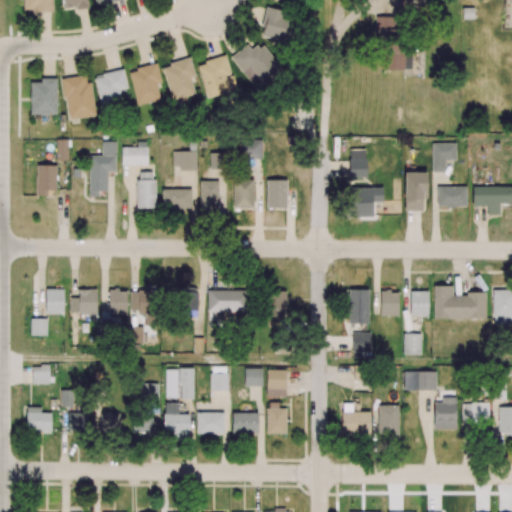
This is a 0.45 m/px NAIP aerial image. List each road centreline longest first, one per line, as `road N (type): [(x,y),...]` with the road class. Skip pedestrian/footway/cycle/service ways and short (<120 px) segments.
road 1 (residential): [(511,474),(0,470)]
road 2 (residential): [(511,250),(2,247)]
road 3 (residential): [(2,511),(8,50)]
road 4 (residential): [(320,511),(317,160)]
road 5 (residential): [(8,50),(99,40),(212,8)]
